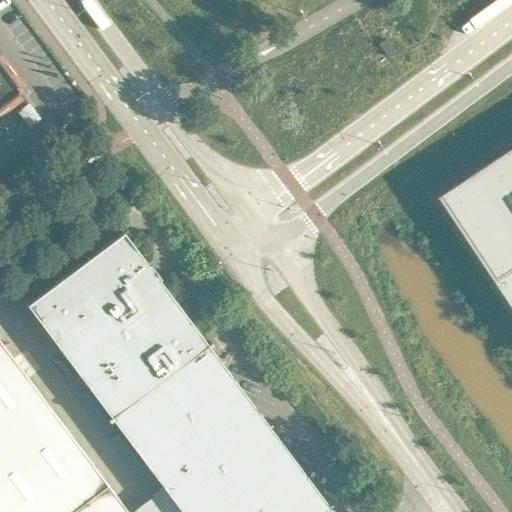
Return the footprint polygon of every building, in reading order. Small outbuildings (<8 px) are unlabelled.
[(388,56),(392,53),(395,51),(386,39),(379,43),(388,56)] [(0,107),(17,94),(18,95),(22,91),(18,85),(17,85),(0,63),(0,107)] [(511,147),(441,194),(511,300),(511,147)] [(333,511),(123,231),(27,303),(183,511),(333,511)] [(0,511),(65,511),(106,482),(0,340),(0,511)] [(128,511),(117,497),(106,482),(65,511),(128,511)]
